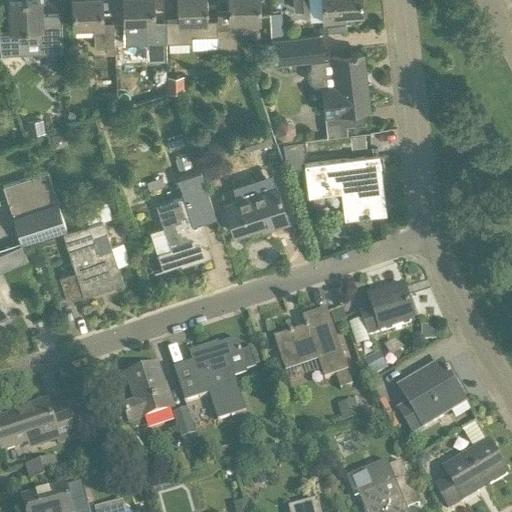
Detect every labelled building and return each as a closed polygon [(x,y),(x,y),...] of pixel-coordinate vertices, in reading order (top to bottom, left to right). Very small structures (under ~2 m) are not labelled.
[(0,55),(62,52),(60,13),(40,14),(39,0),(8,0),(10,33),(0,33),(0,55)] [(71,0),(72,25),(93,24),(94,47),(113,46),(113,22),(101,23),(100,0),(71,0)] [(145,43),(165,42),(165,21),(153,21),(151,0),(121,0),(123,21),(144,21),(145,35),(145,43)] [(217,35),(217,19),(206,19),(205,0),(175,0),(177,20),(165,21),(165,42),(191,41),(191,36),(217,35)] [(217,19),(217,35),(218,50),(235,50),(234,29),(257,28),(257,17),(258,17),(257,0),(227,0),(228,19),(217,19)] [(294,0),(295,11),(309,10),(308,0),(294,0)] [(320,0),(322,19),(344,17),(344,13),(361,12),(359,0),(320,0)] [(270,39),(282,38),(281,12),(269,13),(270,39)] [(272,65),(310,60),(311,64),(309,67),(308,70),(307,74),(307,77),(309,80),(310,82),(313,84),(316,85),(321,84),(325,113),(368,108),(365,86),(363,86),(362,74),(364,74),(361,53),(355,54),(355,52),(350,53),(350,54),(332,56),(322,57),(320,33),(282,38),(270,39),(272,65)] [(183,88),(183,75),(167,76),(167,93),(183,88)] [(207,117),(212,134),(227,129),(221,112),(207,117)] [(103,115),(95,117),(99,129),(107,127),(103,115)] [(27,134),(42,132),(40,119),(25,121),(27,134)] [(280,121),(276,125),(276,124),(270,126),(275,142),(282,141),(281,138),(283,139),(291,138),(296,132),(295,124),(288,119),(280,121)] [(325,128),(326,136),(347,134),(346,126),(325,128)] [(241,136),(245,150),(271,141),(267,127),(241,136)] [(60,146),(64,139),(62,132),(50,135),(54,148),(60,146)] [(283,143),(284,155),(286,169),(302,167),(304,153),(305,152),(304,140),(283,143)] [(308,196),(343,191),(347,217),(344,217),(344,218),(361,216),(361,218),(369,217),(369,215),(381,214),(378,186),(374,186),(373,176),(380,175),(378,154),(304,164),(308,196)] [(215,217),(200,170),(176,178),(182,195),(155,204),(170,248),(156,252),(161,267),(153,270),(154,272),(199,257),(197,249),(209,245),(201,222),(215,217)] [(2,186),(12,216),(20,242),(65,227),(47,172),(2,186)] [(234,234),(261,226),(262,230),(287,222),(276,187),(224,203),(234,234)] [(86,218),(80,202),(69,205),(75,221),(86,218)] [(102,220),(62,233),(74,271),(58,277),(66,301),(98,291),(96,284),(103,282),(104,285),(122,279),(111,246),(98,250),(94,237),(106,232),(102,220)] [(415,323),(407,296),(404,287),(368,299),(372,311),(360,315),(368,338),(415,323)] [(273,340),(286,374),(318,363),(324,382),(335,378),(340,392),(352,388),(347,374),(348,374),(327,312),(303,320),(307,334),(294,338),(292,334),(290,334),(290,335),(276,340),(276,339),(273,340)] [(250,352),(242,355),(237,342),(200,354),(202,361),(190,365),(198,390),(206,388),(218,424),(246,414),(235,380),(247,376),(246,374),(256,370),(250,352)] [(363,362),(372,379),(388,370),(380,354),(363,362)] [(442,366),(400,391),(409,407),(399,413),(413,436),(466,405),(449,378),(451,377),(448,373),(447,374),(442,366)] [(168,395),(166,396),(157,368),(127,378),(136,404),(124,408),(130,426),(173,411),(168,395)] [(354,401),(339,406),(345,424),(360,419),(354,401)] [(68,418),(53,423),(47,404),(30,410),(31,413),(0,422),(0,446),(3,454),(41,442),(42,446),(57,441),(59,445),(76,440),(68,418)] [(182,441),(196,436),(186,411),(173,416),(182,441)] [(196,436),(182,441),(186,452),(200,447),(196,436)] [(121,457),(127,451),(125,442),(117,440),(110,446),(112,455),(121,457)] [(450,511),(464,504),(463,503),(507,476),(489,445),(444,471),(449,479),(435,488),(449,511),(450,511)] [(220,466),(234,463),(231,450),(217,453),(220,466)] [(429,466),(424,457),(416,461),(420,470),(429,466)] [(30,483),(68,473),(65,465),(57,467),(55,460),(26,468),(30,483)] [(406,511),(419,507),(401,464),(388,469),(386,463),(346,480),(355,500),(359,498),(364,511),(406,511)] [(222,467),(226,479),(233,477),(230,465),(222,467)] [(314,466),(307,477),(318,483),(324,472),(314,466)] [(259,475),(258,475),(257,475),(256,475),(255,475),(255,476),(254,476),(253,477),(253,478),(252,478),(252,479),(252,480),(252,481),(252,482),(252,483),(252,484),(253,485),(254,486),(255,487),(256,487),(257,488),(258,488),(259,488),(260,488),(261,487),(262,487),(263,486),(264,485),(264,484),(265,483),(265,482),(265,481),(265,480),(265,479),(264,478),(264,477),(263,476),(262,476),(262,475),(261,475),(260,475),(259,475)] [(82,511),(80,503),(71,505),(66,489),(23,502),(25,511),(82,511)] [(320,511),(318,502),(289,510),(289,511),(320,511)] [(125,511),(123,503),(95,511),(94,511),(125,511)]
